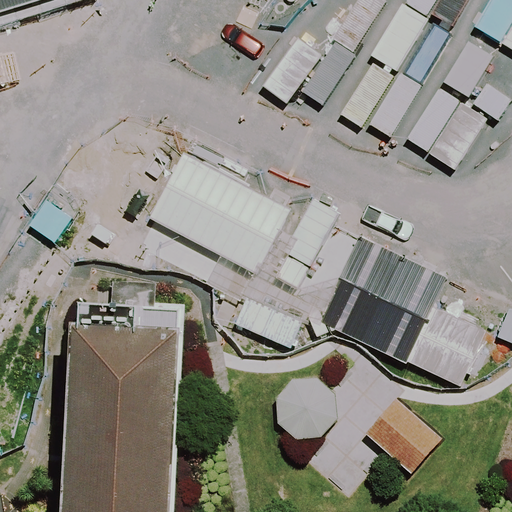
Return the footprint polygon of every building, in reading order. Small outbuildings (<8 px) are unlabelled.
[(237,179),(120,115),(75,197),(192,261),(237,179)] [(275,204),(242,186),(185,290),(217,308),(275,204)] [(154,511),(162,371),(41,364),(32,511),(511,511),(511,415),(504,415),(498,511),(154,511)] [(276,422),(291,442),(315,443),(332,425),(333,404),(319,382),(291,380),(276,401),(276,422)] [(434,450),(386,408),(357,441),(404,483),(434,450)]
